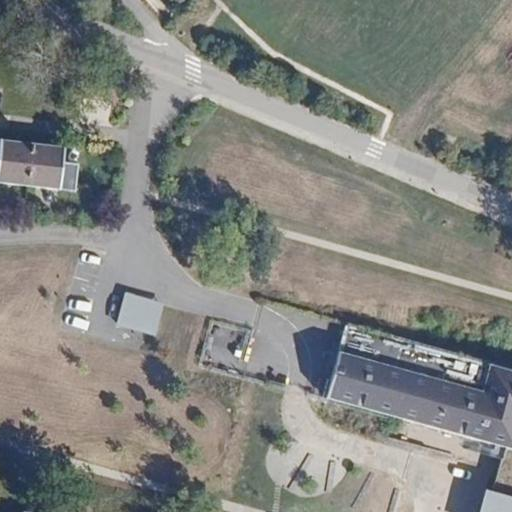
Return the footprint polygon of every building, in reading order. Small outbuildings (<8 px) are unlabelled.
[(65,147),(50,145),(51,130),(0,124),(0,169),(62,175),(65,147)] [(168,302),(126,294),(119,329),(162,337),(168,302)] [(511,511),(511,372),(492,367),(485,393),(342,352),(329,398),(511,450),(511,511)] [(58,511),(59,508),(40,505),(42,493),(11,490),(7,511),(58,511)] [(511,511),(511,500),(474,492),(469,511),(511,511)]
